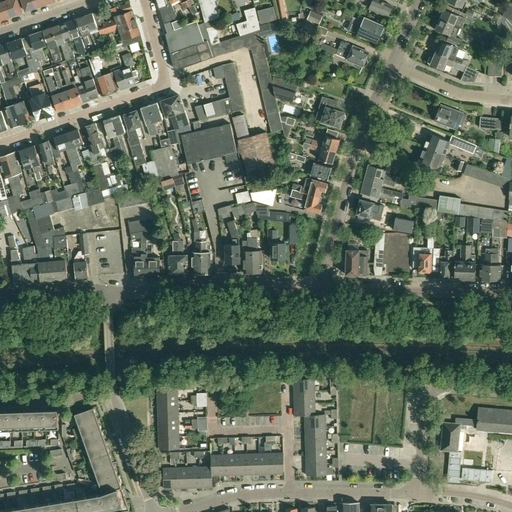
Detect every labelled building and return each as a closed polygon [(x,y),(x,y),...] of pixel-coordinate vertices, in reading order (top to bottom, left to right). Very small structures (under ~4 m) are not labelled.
[(0,0),(0,14),(2,20),(11,16),(6,1),(1,2),(0,0)] [(8,0),(6,1),(11,16),(21,13),(16,0),(8,0)] [(20,0),(25,12),(35,8),(31,0),(20,0)] [(45,5),(42,0),(31,0),(35,8),(45,5)] [(156,0),(163,22),(172,19),(172,20),(178,18),(173,8),(171,3),(167,5),(165,0),(156,0)] [(187,6),(183,0),(170,0),(172,2),(174,0),(178,0),(183,8),(187,6)] [(183,0),(187,6),(193,15),(198,12),(194,5),(192,6),(191,4),(189,0),(183,0)] [(216,0),(198,0),(205,22),(206,28),(215,26),(216,26),(214,18),(219,17),(214,2),(216,0)] [(283,0),(277,0),(282,21),(287,20),(283,0)] [(368,8),(375,12),(387,17),(392,6),(376,0),(359,0),(370,4),(368,8)] [(464,0),(447,0),(447,2),(463,9),(465,5),(462,4),(464,0)] [(502,16),(507,18),(511,20),(511,3),(511,4),(508,2),(502,16)] [(259,30),(258,27),(254,8),(244,11),(247,21),(236,24),(239,34),(240,36),(259,30)] [(296,18),(292,18),(292,21),(300,21),(299,19),(304,19),(303,8),(300,9),(300,14),(299,14),(299,17),(296,17),(296,18)] [(440,13),(438,19),(461,29),(465,22),(472,25),(475,19),(465,14),(463,18),(444,9),(442,14),(440,13)] [(99,10),(92,13),(100,35),(101,38),(105,37),(104,33),(118,28),(119,32),(122,40),(140,34),(132,10),(119,14),(113,16),(114,19),(103,23),(99,10)] [(319,24),(322,16),(310,11),(307,19),(319,24)] [(237,12),(230,16),(233,21),(240,18),(237,12)] [(92,13),(84,16),(90,33),(94,32),(97,40),(101,38),(100,35),(92,13)] [(344,14),(342,17),(351,21),(380,34),(383,26),(364,18),(359,15),(357,19),(344,14)] [(84,16),(76,19),(85,44),(89,43),(86,35),(90,33),(84,16)] [(167,43),(170,53),(195,44),(204,41),(198,25),(197,21),(182,26),(178,18),(172,20),(172,19),(163,22),(166,33),(165,34),(167,43)] [(511,20),(507,18),(502,29),(510,32),(511,27),(511,20)] [(74,19),(66,22),(72,40),(74,39),(79,54),(86,51),(74,19)] [(437,24),(435,29),(448,35),(446,41),(458,46),(461,40),(455,38),(456,34),(459,35),(461,29),(438,19),(436,23),(437,24)] [(376,43),(380,34),(351,21),(349,25),(347,30),(356,35),(376,43)] [(73,55),(71,49),(68,41),(72,40),(66,22),(58,25),(69,56),(73,55)] [(198,25),(204,41),(206,40),(209,39),(206,28),(205,22),(198,25)] [(258,27),(259,30),(260,36),(279,32),(277,23),(273,24),(274,27),(270,28),(269,24),(258,27)] [(58,25),(50,28),(56,46),(61,44),(67,60),(70,59),(69,56),(58,25)] [(211,45),(216,43),(220,42),(216,29),(216,30),(215,26),(206,28),(209,39),(211,45)] [(49,48),(53,47),(56,46),(50,28),(43,31),(49,48)] [(259,30),(240,36),(239,36),(243,47),(251,50),(263,48),(260,36),(259,30)] [(34,48),(29,50),(36,71),(43,69),(40,60),(45,59),(41,47),(46,45),(41,31),(29,35),(34,48)] [(122,40),(121,40),(122,43),(123,46),(124,46),(124,47),(130,45),(138,43),(142,41),(140,34),(122,40)] [(237,49),(243,47),(239,36),(233,38),(237,49)] [(17,72),(18,77),(23,76),(36,71),(29,50),(26,51),(21,38),(6,43),(12,60),(27,54),(26,58),(29,68),(17,72)] [(233,38),(228,40),(232,51),(237,49),(233,38)] [(204,41),(195,44),(170,53),(174,69),(176,70),(212,57),(206,40),(204,41)] [(228,40),(222,42),(226,53),(232,51),(228,40)] [(337,49),(333,48),(321,42),(320,44),(318,43),(314,50),(317,51),(315,55),(330,61),(334,53),(346,58),(346,59),(362,66),(363,65),(365,65),(366,65),(367,63),(367,60),(365,59),(368,53),(341,41),(337,49)] [(461,64),(463,59),(456,56),(459,49),(440,41),(435,52),(461,64)] [(220,55),(226,53),(222,42),(220,42),(216,43),(220,55)] [(5,43),(0,45),(0,56),(3,64),(7,63),(10,72),(14,70),(5,43)] [(122,43),(114,45),(116,51),(120,50),(119,49),(124,47),(124,46),(123,46),(122,43)] [(220,55),(216,43),(211,45),(215,57),(220,55)] [(498,45),(497,56),(494,76),(501,76),(504,46),(498,45)] [(251,50),(253,56),(264,53),(263,48),(251,50)] [(125,67),(113,71),(120,90),(121,89),(127,87),(128,87),(136,84),(134,81),(141,78),(140,75),(138,76),(136,70),(131,72),(129,66),(135,64),(130,52),(121,56),(123,60),(125,67)] [(479,72),(466,66),(461,64),(435,52),(433,58),(430,56),(427,62),(430,64),(444,70),(447,63),(464,71),(461,80),(464,81),(470,82),(474,82),(479,72)] [(59,53),(52,55),(54,63),(62,60),(59,53)] [(253,56),(254,62),(266,59),(264,53),(253,56)] [(487,75),(494,76),(497,56),(489,55),(487,75)] [(89,59),(102,96),(118,90),(111,72),(101,76),(99,69),(102,68),(98,56),(89,59)] [(254,62),(255,68),(267,65),(266,59),(254,62)] [(213,68),(215,74),(223,71),(234,68),(233,63),(221,65),(213,68)] [(257,73),(268,71),(267,65),(255,68),(257,73)] [(80,69),(81,70),(91,100),(99,97),(88,66),(80,69)] [(216,79),(224,77),(236,74),(234,68),(223,71),(215,74),(216,79)] [(66,84),(68,90),(74,105),(82,103),(77,87),(75,81),(70,82),(66,70),(62,71),(66,84)] [(77,75),(74,77),(75,81),(76,84),(77,87),(82,103),(91,100),(81,70),(77,72),(76,72),(77,75)] [(257,73),(258,79),(270,77),(268,71),(257,73)] [(53,73),(59,89),(60,93),(66,108),(74,105),(68,90),(66,84),(62,86),(57,72),(53,73)] [(236,74),(224,77),(225,83),(237,80),(236,74)] [(45,77),(57,111),(66,108),(60,93),(59,89),(57,90),(51,75),(45,77)] [(10,92),(20,124),(30,121),(23,101),(18,103),(12,86),(19,83),(17,77),(6,81),(8,88),(10,92)] [(258,79),(259,85),(271,82),(270,77),(258,79)] [(292,103),(297,85),(273,77),(273,84),(272,84),(276,99),(278,98),(292,103)] [(225,83),(227,89),(239,86),(237,80),(225,83)] [(4,82),(0,83),(0,84),(8,106),(4,108),(11,128),(20,124),(10,92),(8,88),(6,81),(4,82)] [(259,85),(261,91),(272,88),(271,82),(259,85)] [(33,99),(30,100),(37,119),(53,113),(47,94),(44,95),(40,83),(29,87),(33,99)] [(227,89),(228,95),(240,92),(239,86),(227,89)] [(262,97),(274,94),(272,88),(261,91),(262,97)] [(230,100),(241,98),(240,92),(228,95),(229,97),(230,100)] [(262,97),(263,103),(275,100),(274,94),(262,97)] [(180,135),(190,132),(178,95),(169,98),(178,125),(180,135)] [(232,112),(231,106),(230,100),(229,97),(194,107),(198,120),(232,112)] [(343,114),(344,113),(335,110),(337,102),(323,97),(315,119),(339,127),(342,120),(343,119),(345,116),(343,114)] [(181,153),(185,152),(183,142),(182,142),(180,135),(178,125),(169,98),(160,101),(166,117),(170,116),(174,126),(174,130),(177,143),(179,143),(181,153)] [(230,100),(231,106),(243,104),(241,98),(230,100)] [(263,103),(265,109),(276,106),(275,100),(263,103)] [(157,102),(148,105),(155,124),(158,123),(164,121),(163,119),(157,102)] [(243,104),(231,106),(232,112),(244,110),(243,104)] [(155,124),(148,105),(140,108),(150,136),(158,133),(155,124)] [(434,121),(454,128),(457,130),(458,126),(462,127),(467,115),(463,114),(460,113),(440,105),(434,121)] [(278,112),(276,106),(265,109),(266,115),(278,112)] [(136,166),(142,164),(147,183),(159,179),(154,160),(146,162),(135,127),(141,125),(136,111),(134,111),(133,111),(130,112),(129,113),(123,115),(128,129),(127,130),(129,137),(127,138),(136,166)] [(266,115),(268,121),(279,118),(278,112),(266,115)] [(119,115),(111,118),(121,152),(122,154),(126,153),(120,134),(125,132),(119,115)] [(230,119),(237,141),(249,184),(277,176),(264,133),(250,137),(243,115),(230,119)] [(295,119),(287,117),(285,123),(291,125),(294,126),(295,119)] [(122,154),(121,152),(111,118),(103,121),(108,138),(112,136),(115,146),(114,147),(110,148),(113,157),(122,154)] [(268,121),(269,126),(281,124),(279,118),(268,121)] [(195,131),(190,132),(180,135),(182,142),(183,142),(185,152),(188,163),(236,152),(230,123),(201,130),(199,121),(193,122),(195,131)] [(92,125),(85,127),(91,145),(88,146),(100,187),(104,201),(117,196),(123,194),(125,194),(120,181),(118,172),(111,174),(104,176),(100,163),(99,159),(102,158),(101,156),(106,154),(102,141),(100,141),(97,132),(98,131),(95,124),(92,125)] [(270,132),(282,130),(281,124),(269,126),(270,132)] [(82,143),(78,130),(66,134),(77,165),(82,163),(76,145),(82,143)] [(72,196),(86,192),(77,165),(66,134),(54,138),(59,151),(65,149),(71,165),(65,167),(67,173),(68,173),(72,184),(64,186),(65,190),(68,198),(69,198),(72,196)] [(429,134),(424,147),(435,151),(444,155),(449,142),(429,134)] [(319,142),(312,140),(311,144),(336,151),(339,139),(325,135),(324,141),(320,140),(319,142)] [(454,136),(450,144),(483,157),(486,149),(454,136)] [(160,141),(162,148),(166,147),(165,143),(169,142),(169,138),(160,141)] [(499,154),(500,140),(491,139),(489,150),(499,154)] [(38,144),(47,174),(52,173),(50,166),(54,164),(48,142),(46,142),(45,141),(43,142),(42,143),(38,144)] [(166,147),(162,148),(151,150),(154,160),(159,179),(178,174),(169,142),(165,143),(166,147)] [(332,163),(336,151),(311,144),(305,142),(304,146),(317,150),(316,153),(320,154),(318,159),(332,163)] [(28,148),(27,149),(34,173),(37,181),(42,180),(39,172),(37,165),(40,164),(34,146),(33,146),(31,146),(29,147),(28,148)] [(418,158),(415,167),(437,175),(441,167),(440,167),(444,155),(435,151),(424,147),(419,158),(418,158)] [(34,173),(27,149),(26,149),(24,149),(21,150),(20,151),(19,151),(25,169),(28,168),(30,175),(34,173)] [(16,151),(7,154),(18,195),(24,193),(18,174),(22,172),(16,151)] [(238,160),(236,152),(225,155),(227,162),(238,160)] [(288,152),(290,160),(296,159),(304,162),(305,157),(288,152)] [(18,195),(7,154),(0,156),(0,163),(5,178),(8,177),(14,196),(18,195)] [(460,172),(463,162),(458,160),(454,169),(460,172)] [(330,169),(330,167),(314,162),(310,175),(327,180),(329,174),(330,174),(332,170),(330,169)] [(468,176),(472,166),(467,164),(463,174),(468,176)] [(366,174),(395,182),(406,184),(407,180),(384,174),(385,169),(368,165),(368,166),(367,167),(366,169),(367,171),(366,174)] [(468,176),(474,178),(477,168),(472,166),(468,176)] [(474,178),(480,180),(483,170),(477,168),(474,178)] [(480,180),(485,182),(489,171),(483,170),(480,180)] [(489,171),(485,182),(491,184),(494,173),(489,171)] [(491,184),(497,185),(500,175),(494,173),(491,184)] [(394,186),(395,182),(366,174),(365,178),(364,178),(363,182),(364,182),(363,184),(380,188),(382,182),(394,186)] [(497,185),(502,187),(506,177),(501,175),(500,175),(497,185)] [(173,177),(161,181),(164,190),(175,186),(173,177)] [(306,178),(304,187),(307,188),(305,193),(308,194),(319,198),(321,191),(324,192),(325,190),(326,190),(327,186),(326,185),(326,184),(306,178)] [(410,191),(414,182),(408,180),(405,189),(410,191)] [(95,181),(87,184),(89,190),(97,188),(95,181)] [(161,181),(150,185),(152,194),(163,190),(161,181)] [(402,198),(404,194),(380,188),(363,184),(363,187),(361,187),(360,190),(361,192),(361,193),(362,193),(361,198),(377,202),(379,192),(402,198)] [(144,187),(147,203),(152,202),(149,185),(144,187)] [(88,207),(104,201),(100,187),(86,192),(88,207)] [(54,202),(56,202),(60,200),(64,199),(67,198),(68,198),(65,190),(58,193),(57,188),(51,190),(53,197),(52,197),(53,201),(54,202)] [(42,196),(45,203),(53,201),(52,197),(53,197),(51,190),(41,192),(42,196)] [(317,203),(319,198),(308,194),(305,193),(299,192),(292,190),(290,197),(306,201),(303,208),(318,213),(319,211),(321,211),(322,207),(320,206),(321,204),(317,203)] [(86,192),(72,196),(76,206),(77,210),(88,207),(86,192)] [(251,193),(253,200),(272,205),(274,198),(251,193)] [(402,198),(401,205),(408,206),(414,207),(415,196),(410,195),(409,199),(402,198)] [(440,195),(439,200),(438,210),(438,211),(444,212),(447,196),(440,195)] [(32,200),(33,207),(45,203),(42,196),(32,200)] [(454,197),(447,196),(444,212),(451,213),(454,197)] [(451,213),(459,214),(460,203),(461,198),(454,197),(451,213)] [(22,210),(25,210),(33,207),(32,200),(31,198),(20,202),(21,204),(22,210)] [(1,201),(0,201),(0,202),(4,217),(12,214),(12,213),(10,207),(8,199),(1,201)] [(199,212),(204,210),(202,200),(191,202),(193,208),(197,207),(199,212)] [(356,209),(356,210),(356,211),(357,212),(357,214),(359,214),(358,218),(363,219),(364,215),(380,220),(384,205),(360,200),(359,205),(358,206),(357,207),(357,208),(356,209)] [(45,203),(33,207),(46,250),(47,250),(49,280),(57,279),(54,250),(54,238),(54,237),(53,230),(55,229),(50,214),(59,212),(56,202),(54,202),(53,201),(45,203)] [(255,211),(253,202),(243,205),(244,209),(245,213),(255,211)] [(269,206),(253,202),(255,211),(257,218),(269,218),(269,206)] [(12,213),(22,210),(21,204),(10,207),(12,213)] [(33,207),(25,210),(38,249),(38,254),(41,281),(49,280),(47,250),(46,250),(33,207)] [(507,210),(501,209),(499,220),(507,222),(508,210),(507,210)] [(466,217),(455,216),(454,226),(465,227),(466,217)] [(412,233),(413,221),(395,218),(393,230),(412,233)] [(480,219),(468,219),(467,234),(480,234),(480,219)] [(499,220),(493,220),(493,219),(492,228),(499,229),(498,237),(506,238),(507,222),(499,220)] [(238,236),(233,220),(226,222),(232,238),(232,244),(224,245),(225,263),(239,262),(238,236)] [(55,229),(53,230),(54,237),(54,238),(54,250),(57,279),(67,278),(66,265),(66,261),(68,261),(68,251),(66,235),(65,235),(64,227),(55,229)] [(157,228),(152,229),(146,230),(146,237),(158,234),(157,228)] [(146,230),(141,231),(135,232),(133,233),(130,233),(131,240),(141,238),(141,244),(141,256),(134,256),(134,274),(147,274),(147,257),(147,253),(147,247),(146,237),(146,230)] [(284,259),(284,243),(276,243),(276,230),(268,230),(268,243),(271,243),(271,259),(284,259)] [(200,273),(200,241),(200,239),(200,232),(194,232),(194,241),(195,241),(195,252),(191,252),(192,273),(200,273)] [(82,252),(82,255),(88,254),(86,233),(80,234),(82,252)] [(382,275),(382,265),(384,233),(375,233),(373,262),(373,268),(374,275),(382,275)] [(14,235),(8,236),(10,247),(16,246),(14,235)] [(430,272),(430,263),(431,263),(432,248),(433,248),(434,237),(428,237),(428,248),(413,248),(413,267),(418,268),(417,271),(418,271),(419,273),(421,274),(422,274),(424,273),(425,272),(430,272)] [(200,241),(200,273),(210,273),(209,251),(205,251),(205,238),(200,238),(200,239),(200,241)] [(243,251),(244,273),(247,273),(252,272),(252,238),(247,238),(247,241),(243,241),(243,242),(243,251)] [(256,238),(252,238),(252,272),(261,272),(261,251),(257,251),(256,238)] [(168,259),(163,259),(165,270),(168,270),(168,273),(170,273),(171,274),(173,274),(175,272),(177,272),(177,241),(172,241),(172,255),(168,255),(168,259)] [(186,272),(187,272),(187,255),(183,255),(182,241),(177,241),(177,272),(181,272),(183,273),(185,273),(186,272)] [(455,260),(454,278),(464,279),(465,249),(465,245),(461,245),(460,260),(455,260)] [(475,255),(470,255),(470,245),(465,245),(465,249),(464,279),(475,279),(475,255)] [(22,264),(23,283),(31,282),(30,264),(29,256),(28,247),(27,248),(23,249),(25,264),(22,264)] [(41,281),(38,254),(35,254),(33,247),(28,247),(29,256),(30,264),(31,282),(41,281)] [(440,261),(439,278),(447,278),(447,276),(450,276),(451,262),(453,262),(454,251),(451,251),(448,251),(448,248),(446,248),(445,256),(440,256),(440,261)] [(491,248),(491,254),(490,280),(500,280),(501,265),(496,265),(497,248),(491,248)] [(366,275),(367,255),(367,250),(345,249),(345,274),(366,275)] [(17,250),(10,251),(11,259),(12,273),(13,272),(14,279),(14,283),(23,283),(22,264),(17,250)] [(78,252),(74,260),(76,277),(89,276),(87,267),(90,267),(88,254),(82,255),(82,252),(78,252)] [(490,280),(491,254),(485,253),(484,264),(480,264),(479,279),(490,280)] [(165,270),(163,259),(160,259),(160,257),(147,257),(147,274),(159,273),(159,270),(165,270)] [(294,391),(314,390),(314,379),(294,379),(294,391)] [(157,388),(158,400),(178,399),(177,388),(157,388)] [(294,391),(294,402),(314,402),(314,390),(294,391)] [(177,412),(178,399),(158,400),(157,412),(177,412)] [(295,416),(305,416),(305,415),(315,414),(314,402),(294,402),(295,416)] [(377,402),(376,412),(394,414),(395,404),(377,402)] [(98,419),(93,407),(74,414),(79,426),(98,419)] [(511,411),(479,408),(478,420),(456,418),(455,423),(443,422),(440,450),(458,452),(460,424),(477,426),(477,429),(511,432),(511,411)] [(34,430),(46,429),(45,409),(33,410),(34,430)] [(45,409),(46,429),(58,429),(58,409),(45,409)] [(0,410),(0,431),(10,431),(9,411),(0,410)] [(10,431),(22,430),(21,410),(9,411),(10,431)] [(21,410),(22,430),(34,430),(33,410),(21,410)] [(158,424),(178,424),(177,412),(157,412),(158,424)] [(376,412),(375,422),(393,424),(394,414),(376,412)] [(325,426),(325,414),(315,414),(305,415),(305,416),(305,427),(325,426)] [(79,426),(83,437),(102,430),(98,419),(79,426)] [(375,422),(374,432),(392,434),(393,424),(375,422)] [(178,436),(178,424),(158,424),(158,436),(178,436)] [(305,427),(305,438),(325,438),(325,426),(305,427)] [(83,437),(87,448),(106,442),(102,430),(83,437)] [(178,449),(178,436),(158,436),(159,450),(178,449)] [(325,438),(305,438),(306,450),(326,450),(325,438)] [(87,448),(91,460),(110,453),(106,442),(87,448)] [(306,450),(306,463),(326,462),(326,450),(306,450)] [(91,460),(94,471),(114,464),(110,453),(91,460)] [(272,453),(260,454),(260,474),(273,473),(272,453)] [(272,453),(273,473),(284,473),(283,453),(272,453)] [(224,475),(236,474),(236,454),(223,455),(224,475)] [(248,454),(236,454),(236,474),(249,474),(248,454)] [(249,474),(260,474),(260,454),(248,454),(249,474)] [(210,455),(211,467),(212,475),(224,475),(223,455),(210,455)] [(345,456),(345,474),(355,475),(355,457),(345,456)] [(355,457),(355,475),(364,475),(365,457),(355,457)] [(365,457),(364,475),(374,475),(374,457),(365,457)] [(374,457),(374,475),(384,475),(384,457),(374,457)] [(384,457),(384,475),(394,475),(394,457),(384,457)] [(326,475),(326,462),(306,463),(306,475),(326,475)] [(94,471),(98,482),(118,476),(114,464),(94,471)] [(188,488),(201,487),(200,467),(188,468),(188,488)] [(211,467),(200,467),(201,487),(212,487),(212,475),(211,467)] [(176,488),(175,468),(163,468),(163,488),(176,488)] [(188,468),(175,468),(176,488),(188,488),(188,468)] [(98,482),(102,493),(116,488),(117,489),(122,487),(118,476),(98,482)] [(103,511),(114,511),(130,510),(122,487),(117,489),(116,488),(102,493),(101,494),(103,511)] [(91,511),(103,511),(101,494),(89,496),(91,511)] [(79,511),(91,511),(89,496),(77,498),(79,511)] [(66,511),(79,511),(77,498),(65,500),(66,511)] [(54,511),(66,511),(65,500),(53,502),(54,511)] [(42,511),(54,511),(53,502),(41,504),(42,511)] [(359,511),(359,502),(350,503),(350,511),(359,511)] [(350,511),(350,503),(341,503),(341,511),(350,511)] [(372,508),(371,511),(381,511),(382,504),(378,504),(377,504),(376,503),(373,503),(373,504),(372,504),(372,508)] [(382,504),(381,511),(391,511),(392,508),(392,505),(392,504),(391,504),(390,503),(387,503),(387,504),(386,504),(382,504)]
